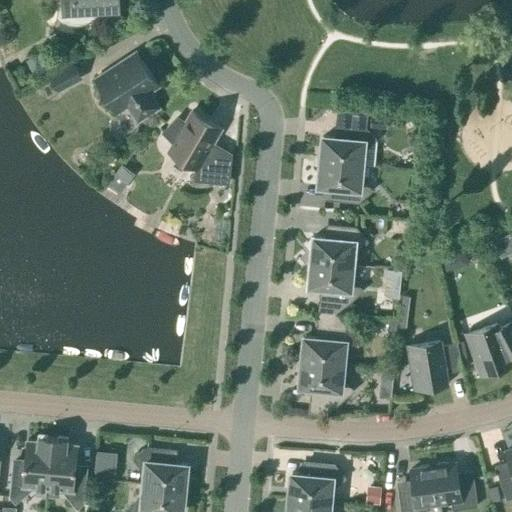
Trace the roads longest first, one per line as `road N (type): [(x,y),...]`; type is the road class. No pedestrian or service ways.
road 1 (residential): [(242,424),(271,120),(261,100),(193,54),(166,0)]
road 2 (residential): [(242,424),(380,431),(511,405)]
road 3 (residential): [(0,406),(242,424)]
